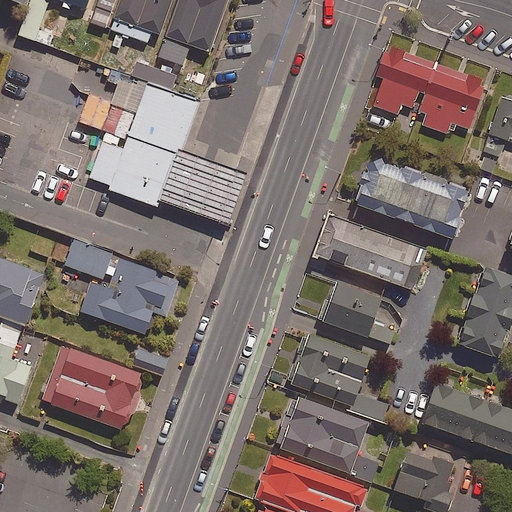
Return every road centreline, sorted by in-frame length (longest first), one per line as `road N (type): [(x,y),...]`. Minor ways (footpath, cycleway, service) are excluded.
road 1 (trunk): [(348,0),(176,482)]
road 2 (residential): [(176,482),(0,417)]
